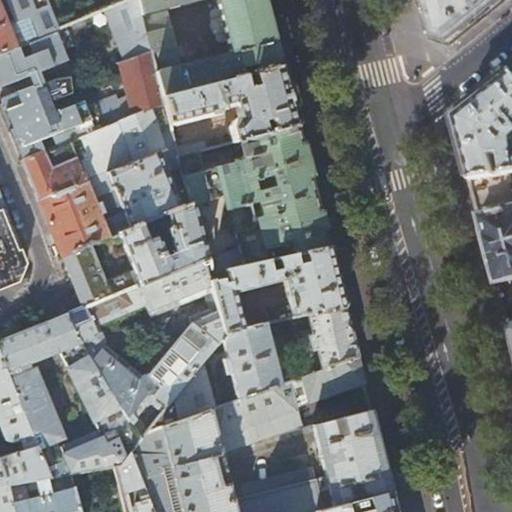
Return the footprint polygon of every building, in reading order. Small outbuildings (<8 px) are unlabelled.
[(57,30),(45,0),(6,0),(15,21),(7,24),(16,46),(18,46),(57,30)] [(45,0),(57,30),(104,11),(131,0),(45,0)] [(163,96),(137,0),(131,0),(104,11),(106,17),(121,58),(111,62),(114,67),(118,65),(131,111),(132,117),(165,104),(163,96)] [(271,21),(271,20),(265,0),(137,0),(163,96),(245,76),(254,74),(283,67),(282,66),(271,21)] [(424,0),(435,38),(451,43),(476,23),(504,0),(424,0)] [(7,24),(0,5),(0,52),(16,46),(7,24)] [(92,23),(106,17),(104,11),(57,30),(18,46),(23,57),(31,53),(36,51),(40,62),(93,41),(93,38),(87,25),(92,23)] [(293,63),(282,18),(271,21),(282,66),(293,63)] [(23,57),(18,46),(16,46),(0,52),(0,108),(1,110),(21,161),(78,138),(69,118),(65,107),(40,115),(33,83),(23,57)] [(68,77),(75,101),(112,91),(105,64),(82,74),(80,69),(74,72),(71,71),(68,77)] [(283,67),(254,74),(257,85),(248,87),(245,76),(163,96),(165,104),(170,125),(216,113),(217,108),(234,104),(237,119),(232,120),(228,126),(232,142),(240,140),(265,133),(262,121),(272,119),(275,131),(298,125),(283,67)] [(511,70),(485,92),(455,116),(462,142),(471,180),(511,173),(511,70)] [(78,138),(132,117),(131,111),(124,114),(121,115),(116,100),(69,118),(78,138)] [(170,125),(165,104),(132,117),(78,138),(21,161),(29,180),(37,200),(85,181),(108,172),(160,152),(176,146),(170,125)] [(298,125),(275,131),(265,133),(240,140),(243,154),(245,154),(243,160),(203,170),(198,150),(178,156),(179,157),(189,196),(191,202),(191,203),(224,195),(228,209),(243,206),(243,207),(248,206),(248,202),(257,200),(262,218),(252,221),(254,229),(235,234),(239,249),(205,257),(204,257),(208,273),(329,247),(306,159),(298,125)] [(205,140),(176,147),(178,156),(198,150),(207,148),(205,140)] [(176,147),(176,146),(160,152),(163,158),(179,157),(178,156),(176,147)] [(163,158),(160,152),(108,172),(114,187),(123,212),(129,227),(181,206),(179,199),(163,158)] [(114,187),(108,172),(85,181),(92,196),(114,187)] [(511,173),(471,180),(478,205),(489,249),(498,283),(511,279),(511,173)] [(92,196),(85,181),(37,200),(49,228),(60,256),(108,237),(101,221),(99,214),(104,213),(99,201),(95,203),(92,196)] [(189,196),(179,199),(181,206),(191,202),(189,196)] [(205,257),(191,203),(191,202),(181,206),(129,227),(108,237),(60,256),(70,281),(81,307),(204,257),(205,257)] [(0,289),(17,282),(26,264),(21,253),(12,230),(3,207),(0,208),(0,289)] [(123,212),(101,221),(108,237),(129,227),(123,212)] [(74,310),(65,314),(69,325),(80,342),(88,355),(139,439),(146,431),(137,416),(148,405),(152,404),(162,412),(199,366),(223,338),(224,336),(224,332),(243,328),(234,292),(284,282),(293,317),(307,314),(344,306),(329,247),(208,273),(204,257),(81,307),(74,310)] [(358,357),(344,306),(307,314),(311,329),(299,332),(301,338),(298,339),(305,368),(292,372),(295,379),(358,357)] [(48,321),(0,339),(0,358),(5,371),(69,347),(80,342),(69,325),(65,314),(57,317),(48,321)] [(266,323),(243,328),(224,332),(224,336),(223,338),(227,356),(222,358),(226,374),(230,373),(236,400),(279,385),(266,323)] [(129,450),(139,439),(88,355),(66,367),(97,429),(39,454),(48,475),(53,474),(68,471),(111,463),(119,462),(129,450)] [(358,357),(295,379),(279,385),(236,400),(213,408),(146,431),(139,439),(129,450),(153,511),(236,511),(233,500),(221,449),(300,421),(296,406),(364,383),(358,357)] [(0,483),(7,483),(45,476),(48,475),(39,454),(37,447),(8,378),(5,371),(0,358),(0,483)] [(213,408),(199,366),(162,412),(146,431),(213,408)] [(34,368),(8,378),(37,447),(60,437),(34,368)] [(326,475),(233,500),(236,511),(313,511),(317,511),(393,492),(375,426),(372,411),(313,426),(326,475)] [(119,462),(111,463),(119,491),(135,486),(139,499),(133,501),(135,511),(153,511),(129,450),(119,462)] [(68,471),(53,474),(55,482),(59,484),(70,481),(68,471)] [(45,476),(7,483),(11,497),(18,495),(20,491),(37,486),(39,494),(12,502),(14,511),(78,511),(72,485),(49,492),(45,476)] [(7,483),(0,483),(0,511),(14,511),(12,502),(11,497),(7,483)] [(397,511),(393,492),(317,511),(397,511)]
